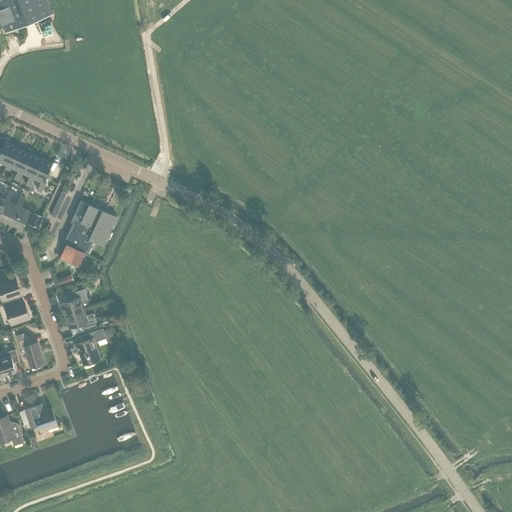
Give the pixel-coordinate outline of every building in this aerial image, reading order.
[(2,24),(5,31),(52,13),(47,0),(0,0),(0,18),(2,24)] [(0,149),(0,161),(6,164),(2,173),(1,172),(0,173),(0,177),(5,180),(7,175),(11,166),(9,165),(17,147),(5,141),(1,151),(0,149)] [(17,147),(9,165),(11,166),(18,169),(14,178),(12,183),(16,185),(18,181),(23,171),(20,170),(29,152),(17,147)] [(29,152),(20,170),(23,171),(30,175),(25,184),(30,186),(34,177),(32,176),(41,158),(29,152)] [(41,158),(32,176),(34,177),(41,180),(37,189),(42,191),(46,182),(44,181),(52,163),(41,158)] [(13,192),(9,189),(5,199),(7,200),(0,214),(0,218),(10,223),(19,205),(16,204),(9,201),(13,192)] [(51,215),(55,217),(66,193),(62,190),(51,215)] [(25,197),(20,195),(16,204),(19,205),(10,223),(22,229),(30,210),(21,206),(25,197)] [(117,216),(102,209),(102,210),(89,204),(90,203),(81,199),(70,221),(74,223),(71,230),(70,229),(67,235),(70,236),(67,243),(66,243),(60,257),(78,266),(85,252),(87,253),(93,241),(103,245),(117,216)] [(29,224),(35,227),(40,215),(34,212),(29,224)] [(61,282),(71,278),(68,272),(58,276),(61,282)] [(16,278),(0,283),(0,286),(6,303),(23,297),(16,278)] [(61,302),(65,315),(83,308),(81,302),(88,300),(84,288),(71,293),(73,298),(61,302)] [(13,322),(30,316),(23,297),(6,303),(13,322)] [(86,315),(83,308),(65,315),(69,327),(81,323),(83,329),(96,324),(92,313),(86,315)] [(101,318),(102,323),(115,319),(113,314),(101,318)] [(84,363),(100,358),(94,341),(106,337),(103,327),(83,334),(85,340),(75,343),(78,352),(80,351),(84,363)] [(26,352),(30,367),(44,362),(38,341),(32,343),(29,336),(18,340),(22,353),(26,352)] [(4,352),(6,357),(0,359),(0,360),(4,375),(16,371),(13,362),(19,360),(15,349),(4,352)] [(52,407),(39,411),(37,404),(25,408),(31,427),(38,425),(40,431),(58,425),(52,407)] [(0,440),(11,437),(13,445),(24,441),(17,422),(10,424),(7,415),(0,416),(0,440)] [(28,434),(30,440),(37,437),(35,431),(28,434)]
